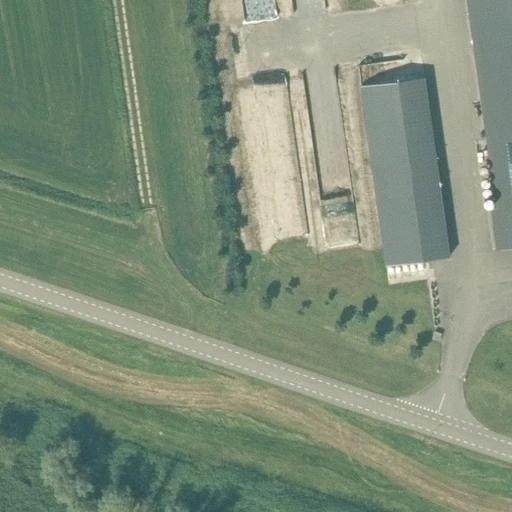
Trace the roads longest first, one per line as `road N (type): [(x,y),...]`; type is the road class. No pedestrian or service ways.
road 1 (unclassified): [(511,451),(0,282)]
road 2 (track): [(146,205),(118,0)]
